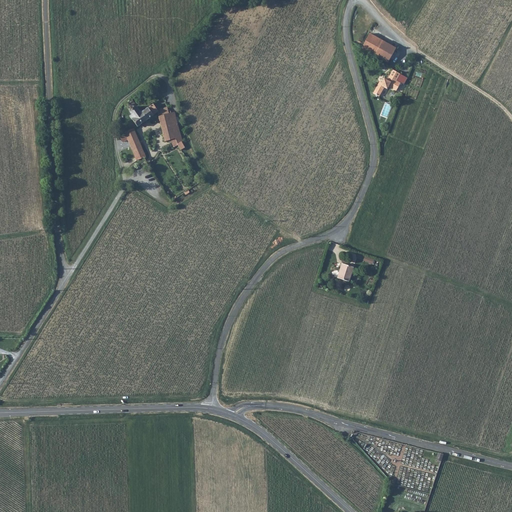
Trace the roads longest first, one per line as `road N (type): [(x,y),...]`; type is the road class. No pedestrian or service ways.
road 1 (unclassified): [(211,409),(222,338),(251,284),(273,258),(342,226),(367,183),(373,146),(344,28),(351,0)]
road 2 (unclassified): [(0,380),(63,275),(45,0)]
road 3 (tertiary): [(511,466),(301,410),(248,405),(233,415)]
road 4 (secondary): [(0,412),(211,409)]
road 5 (track): [(303,244),(211,186),(169,204),(130,177)]
road 6 (secondary): [(233,415),(351,511)]
